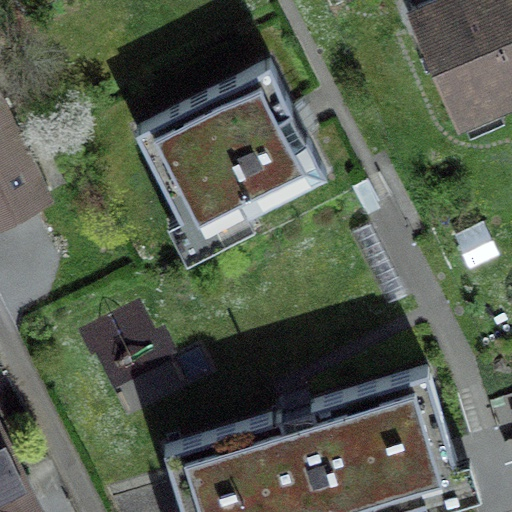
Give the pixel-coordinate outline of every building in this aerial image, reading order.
[(459,102),(511,79),(511,0),(451,0),(421,13),(459,102)] [(322,172),(269,69),(150,130),(203,233),(322,172)] [(0,117),(0,218),(42,196),(0,117)] [(437,372),(174,450),(193,511),(469,511),(478,509),(437,372)] [(33,511),(0,443),(0,511),(33,511)]
